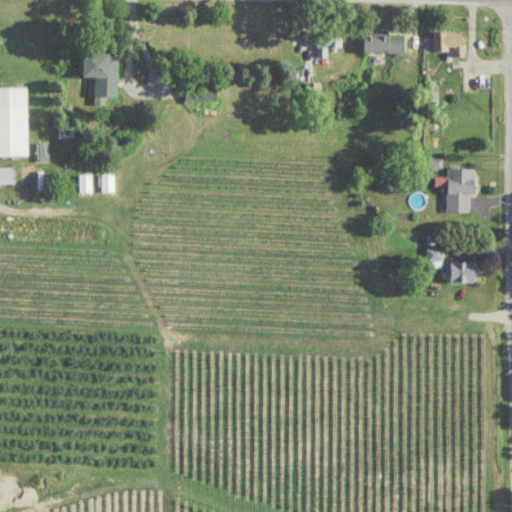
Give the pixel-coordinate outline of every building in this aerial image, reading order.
[(329,59),(329,48),(343,48),(343,28),(318,28),(318,59),(329,59)] [(435,32),(435,55),(466,55),(466,38),(453,38),(453,32),(435,32)] [(405,53),(405,35),(365,35),(365,53),(405,53)] [(106,97),(119,97),(119,53),(84,53),(84,78),(91,78),(91,98),(95,98),(95,106),(106,105),(106,97)] [(219,85),(186,85),(186,102),(219,102),(219,85)] [(0,157),(29,157),(28,88),(0,88),(0,157)] [(11,166),(3,166),(3,203),(11,203),(11,166)] [(447,213),(471,213),(471,195),(475,195),(475,169),(447,169),(447,213)] [(115,176),(102,176),(102,192),(115,192),(115,176)] [(80,193),(91,193),(91,179),(80,179),(80,193)] [(428,251),(428,268),(442,268),(442,251),(428,251)] [(478,283),(478,262),(450,262),(450,283),(478,283)]
